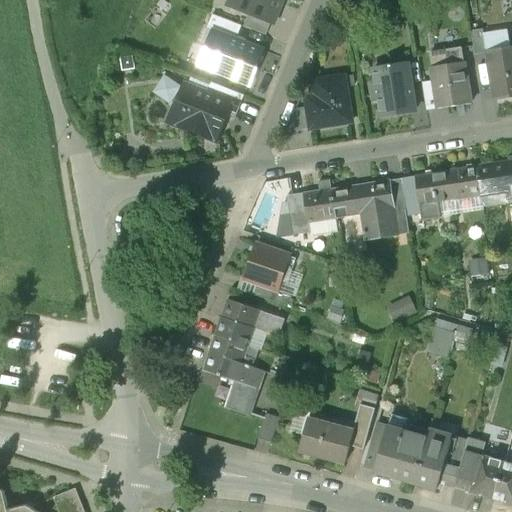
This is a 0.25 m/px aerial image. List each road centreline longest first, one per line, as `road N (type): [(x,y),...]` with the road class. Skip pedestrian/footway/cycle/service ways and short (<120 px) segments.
road 1 (residential): [(130,460),(86,189)]
road 2 (tertiary): [(387,511),(130,460)]
road 3 (residential): [(255,166),(511,125)]
road 4 (residential): [(188,372),(219,253),(255,166)]
road 5 (unclassified): [(30,0),(86,189)]
road 6 (residential): [(255,166),(319,0)]
road 7 (residential): [(86,189),(255,166)]
road 8 (tertiary): [(130,460),(0,435)]
